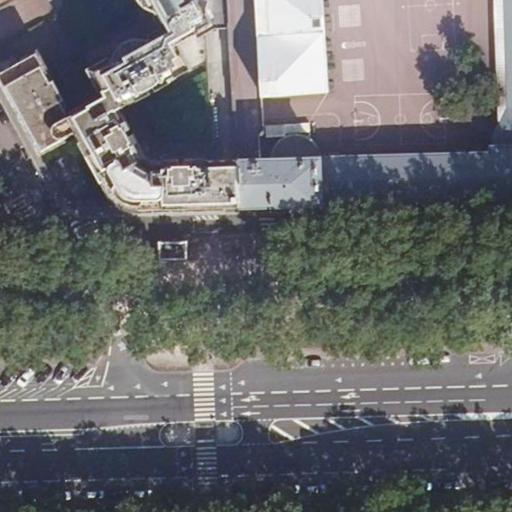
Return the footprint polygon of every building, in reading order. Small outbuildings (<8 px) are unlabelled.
[(144,0),(145,1),(156,10),(167,31),(92,72),(105,96),(68,119),(64,110),(68,108),(37,54),(27,60),(21,49),(0,61),(0,83),(39,156),(62,144),(60,140),(74,132),(108,194),(136,212),(221,209),(219,162),(155,164),(143,156),(117,109),(190,67),(177,44),(210,24),(197,0),(144,0)] [(221,0),(197,0),(210,24),(223,24),(221,0)] [(254,0),(260,93),(273,92),(267,0),(254,0)] [(304,0),(267,0),(273,92),(309,90),(304,0)] [(258,162),(260,208),(305,207),(324,206),(324,161),(306,161),(305,139),(298,137),(293,137),(287,138),(281,141),(281,162),(258,162)] [(324,161),(324,206),(511,200),(511,147),(487,148),(486,155),(324,161)] [(221,209),(239,209),(236,163),(234,161),(226,161),(219,162),(221,209)] [(260,208),(258,162),(236,163),(239,209),(249,208),(260,208)] [(174,262),(174,243),(158,243),(158,262),(174,262)]
